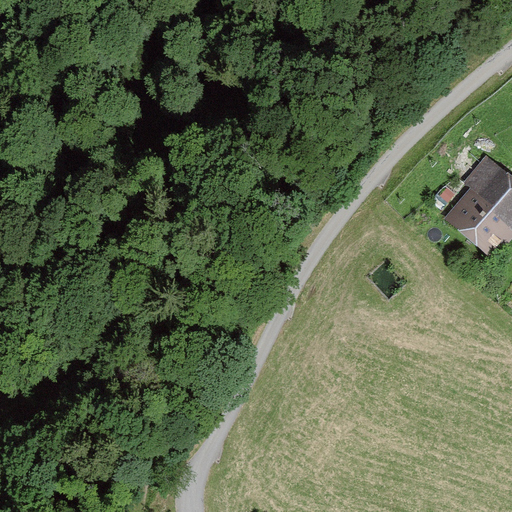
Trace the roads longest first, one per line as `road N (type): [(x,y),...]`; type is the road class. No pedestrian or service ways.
road 1 (unclassified): [(190,511),(199,468),(311,257),(406,138),(511,51)]
road 2 (track): [(358,197),(244,272),(184,381),(52,511)]
